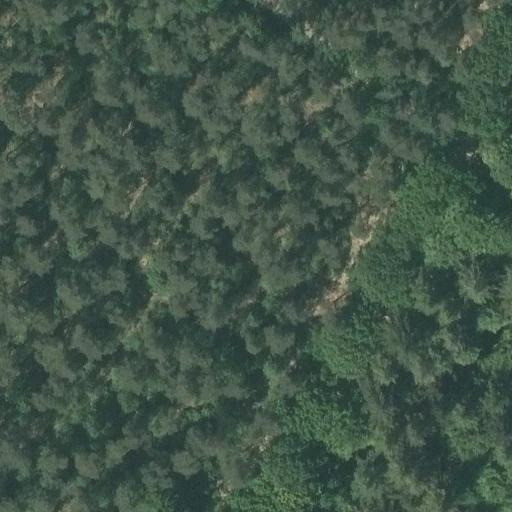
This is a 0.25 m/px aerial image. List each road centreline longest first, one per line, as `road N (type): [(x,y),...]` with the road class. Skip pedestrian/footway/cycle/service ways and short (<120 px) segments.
road 1 (track): [(265,511),(447,143)]
road 2 (track): [(447,143),(260,0)]
road 3 (track): [(447,143),(511,19)]
